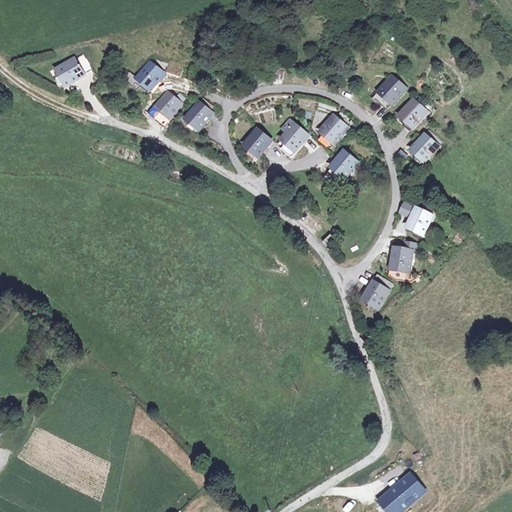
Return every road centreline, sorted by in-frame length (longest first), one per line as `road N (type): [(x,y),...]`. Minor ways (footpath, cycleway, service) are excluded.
road 1 (residential): [(340,282),(362,270),(392,217),(390,154),(379,127),(301,87),(245,94),(224,120),(240,182)]
road 2 (residential): [(285,511),(383,436),(385,409),(340,282)]
road 3 (track): [(120,126),(27,87),(0,60)]
road 4 (residential): [(240,182),(120,126)]
road 5 (residential): [(340,282),(310,234),(255,190)]
